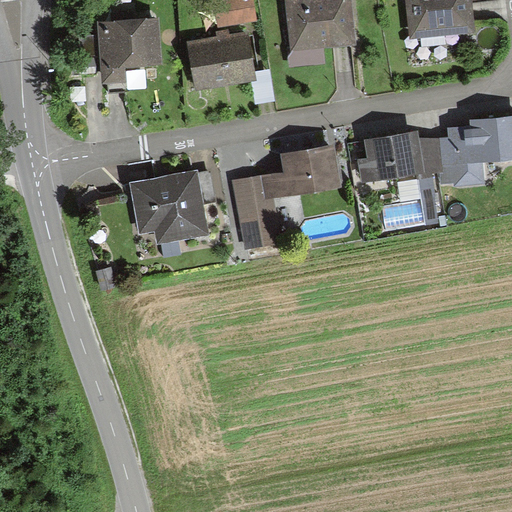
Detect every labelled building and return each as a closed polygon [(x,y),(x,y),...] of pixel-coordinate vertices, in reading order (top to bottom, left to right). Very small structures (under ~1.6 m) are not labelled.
[(221,0),(222,25),(260,23),(258,0),(221,0)] [(351,0),(288,0),(294,46),(356,39),(351,0)] [(472,0),(408,0),(413,35),(475,28),(472,0)] [(164,7),(101,8),(102,75),(127,74),(127,56),(165,55),(164,7)] [(250,25),(188,33),(195,82),(256,73),(250,25)] [(473,124),(450,126),(451,136),(443,136),(451,187),(482,180),(480,160),(511,157),(511,111),(472,114),(473,124)] [(442,188),(451,187),(443,136),(418,140),(416,130),(369,137),(372,157),(363,158),(367,179),(419,171),(427,225),(447,222),(442,188)] [(340,185),(332,140),(281,148),(285,170),(265,173),(268,197),(340,185)] [(202,159),(133,168),(141,227),(157,225),(158,234),(210,227),(202,159)]
